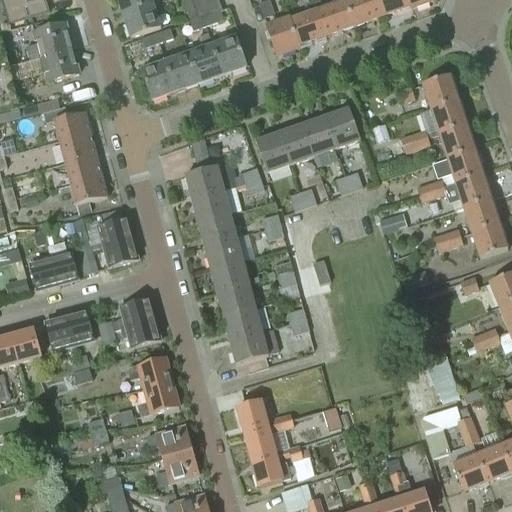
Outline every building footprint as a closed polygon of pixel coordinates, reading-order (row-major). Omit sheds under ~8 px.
[(3,0),(7,11),(43,0),(3,0)] [(150,0),(117,0),(123,17),(153,7),(150,0)] [(182,0),(185,8),(194,5),(192,0),(182,0)] [(192,0),(194,5),(196,10),(219,3),(217,0),(192,0)] [(318,0),(306,0),(309,8),(320,4),(318,0)] [(375,0),(356,0),(346,4),(354,29),(382,19),(375,0)] [(407,0),(375,0),(382,19),(410,9),(407,0)] [(407,0),(410,9),(411,12),(433,4),(431,0),(407,0)] [(219,3),(196,10),(200,21),(205,19),(205,20),(220,14),(223,13),(219,3)] [(258,6),(264,21),(275,18),(270,3),(258,6)] [(346,4),(317,14),(326,39),(354,29),(346,4)] [(194,5),(185,8),(191,24),(200,21),(196,10),(194,5)] [(153,7),(123,17),(131,41),(161,31),(153,7)] [(220,14),(205,20),(208,29),(223,23),(220,14)] [(317,14),(290,24),(298,49),(326,39),(317,14)] [(200,21),(191,24),(194,34),(208,29),(205,20),(205,19),(200,21)] [(298,49),(290,24),(289,21),(267,29),(277,59),(299,51),(298,49)] [(35,36),(38,47),(25,50),(29,64),(42,61),(72,52),(66,27),(35,36)] [(170,31),(155,36),(159,46),(174,41),(170,31)] [(159,46),(155,36),(141,42),(144,52),(159,46)] [(236,40),(212,49),(222,78),(246,70),(236,40)] [(222,78),(212,49),(189,57),(199,87),(222,78)] [(0,76),(10,74),(4,51),(0,52),(0,76)] [(72,52),(42,61),(48,86),(79,77),(72,52)] [(189,57),(165,65),(176,95),(199,87),(189,57)] [(176,95),(165,65),(142,73),(152,103),(176,95)] [(0,126),(21,121),(10,74),(0,76),(0,126)] [(431,113),(458,103),(450,78),(422,87),(431,113)] [(411,90),(396,95),(401,109),(416,104),(411,90)] [(467,128),(458,103),(431,113),(439,137),(467,128)] [(85,116),(68,121),(65,111),(44,116),(46,126),(54,124),(60,146),(91,138),(85,116)] [(360,144),(349,112),(326,120),(337,152),(360,144)] [(326,120),(303,128),(314,160),(327,155),(334,153),(337,152),(326,120)] [(390,141),(385,127),(373,131),(377,145),(390,141)] [(303,128),(280,137),(291,168),(314,160),(303,128)] [(467,128),(439,137),(447,162),(475,153),(467,128)] [(402,149),(428,141),(425,133),(400,142),(402,149)] [(280,137),(256,145),(267,177),(291,168),(280,137)] [(96,158),(91,138),(60,146),(65,167),(96,158)] [(201,140),(188,144),(194,160),(207,155),(201,140)] [(430,149),(428,141),(402,149),(405,157),(430,149)] [(334,153),(327,155),(330,163),(337,161),(334,153)] [(452,177),(455,187),(483,178),(475,153),(447,162),(452,177)] [(96,158),(65,167),(71,187),(102,179),(96,158)] [(192,202),(223,194),(217,170),(185,178),(192,202)] [(245,188),(261,182),(257,171),(241,177),(245,188)] [(347,179),(352,195),(363,192),(357,175),(347,179)] [(483,178),(455,187),(445,190),(451,207),(461,203),(463,211),(464,212),(491,202),(483,178)] [(107,201),(102,179),(71,187),(76,209),(77,209),(89,206),(107,201)] [(352,195),(347,179),(336,183),(342,199),(352,195)] [(264,193),(261,182),(245,188),(249,199),(264,193)] [(419,198),(444,190),(441,183),(416,191),(419,198)] [(7,204),(15,202),(12,190),(4,193),(7,204)] [(444,190),(419,198),(421,206),(447,198),(444,190)] [(311,192),(300,196),(305,211),(316,208),(311,192)] [(230,217),(223,194),(192,202),(198,226),(230,217)] [(305,211),(300,196),(289,200),(295,215),(305,211)] [(26,211),(38,209),(36,200),(24,202),(26,211)] [(18,213),(15,202),(7,204),(10,215),(18,213)] [(464,212),(463,211),(456,213),(461,231),(469,228),(472,236),(499,227),(491,202),(464,212)] [(109,226),(124,223),(121,212),(106,216),(109,226)] [(379,224),(384,237),(407,229),(403,216),(379,224)] [(230,217),(198,226),(205,249),(236,241),(230,217)] [(265,233),(281,229),(278,218),(262,222),(265,233)] [(133,243),(127,222),(98,229),(104,250),(133,243)] [(508,252),(499,227),(472,236),(480,262),(508,252)] [(281,229),(265,233),(268,245),(284,240),(281,229)] [(43,234),(47,247),(57,244),(53,231),(43,234)] [(435,248),(460,240),(458,232),(433,241),(435,248)] [(47,247),(43,234),(33,236),(37,250),(47,247)] [(463,247),(460,240),(435,248),(437,256),(463,247)] [(236,241),(205,249),(211,273),(242,264),(236,241)] [(80,262),(94,259),(90,243),(76,247),(80,262)] [(138,263),(133,243),(104,250),(110,271),(138,263)] [(17,253),(5,256),(8,267),(20,263),(17,253)] [(51,262),(57,288),(78,282),(72,257),(51,262)] [(98,274),(94,259),(80,262),(85,278),(98,274)] [(57,288),(51,262),(29,268),(36,293),(57,288)] [(324,263),(317,266),(313,267),(320,288),(331,285),(324,263)] [(242,264),(211,273),(217,296),(249,288),(242,264)] [(277,280),(293,276),(290,265),(274,269),(277,280)] [(430,286),(425,274),(402,283),(406,295),(430,286)] [(293,276),(277,280),(280,292),(277,293),(280,305),(300,300),(293,276)] [(499,310),(511,304),(511,276),(489,286),(499,310)] [(460,285),(460,286),(464,299),(479,293),(474,280),(460,285)] [(4,287),(8,300),(29,295),(25,281),(4,287)] [(249,288),(217,296),(223,320),(255,312),(249,288)] [(149,302),(120,310),(123,321),(118,323),(120,332),(155,323),(149,302)] [(511,333),(511,304),(499,310),(508,333),(509,335),(511,333)] [(255,312),(223,320),(230,344),(261,335),(255,312)] [(290,328),(306,323),(303,312),(287,316),(290,328)] [(94,343),(88,318),(87,315),(66,320),(73,349),(94,343)] [(73,349),(66,320),(45,326),(52,354),(73,349)] [(155,323),(120,332),(123,342),(129,340),(132,352),(161,344),(155,323)] [(310,334),(306,323),(290,328),(293,339),(310,334)] [(100,338),(114,334),(111,324),(97,328),(100,338)] [(472,348),(498,338),(494,331),(470,341),(472,348)] [(34,333),(11,339),(19,366),(42,360),(34,333)] [(114,334),(100,338),(103,348),(117,345),(114,334)] [(268,359),(261,335),(230,344),(236,368),(268,359)] [(501,347),(498,338),(472,348),(476,357),(501,347)] [(0,370),(19,366),(11,339),(0,342),(0,370)] [(80,374),(89,371),(90,371),(86,357),(76,360),(80,374)] [(80,374),(76,360),(65,362),(70,377),(73,376),(80,374)] [(172,386),(165,361),(127,371),(130,384),(141,381),(145,393),(172,386)] [(448,361),(427,367),(439,407),(461,401),(448,361)] [(36,372),(39,385),(51,382),(48,369),(36,372)] [(80,374),(73,376),(76,388),(93,383),(89,371),(80,374)] [(322,414),(330,412),(322,387),(318,372),(275,384),(279,398),(309,390),(317,416),(322,414)] [(172,386),(145,393),(148,405),(137,408),(141,421),(179,410),(172,386)] [(0,402),(9,400),(6,388),(0,389),(0,402)] [(477,392),(462,399),(466,407),(481,401),(477,392)] [(290,417),(265,423),(260,404),(237,410),(245,437),(292,423),(290,417)] [(423,421),(421,423),(428,442),(440,438),(444,436),(443,432),(456,428),(455,426),(463,422),(459,413),(458,409),(433,417),(423,421)] [(128,410),(114,415),(118,426),(132,421),(128,410)] [(336,410),(330,412),(322,414),(325,422),(329,435),(342,431),(336,410)] [(463,422),(474,448),(481,445),(466,411),(459,413),(463,422)] [(45,445),(58,441),(51,412),(37,415),(41,430),(43,437),(45,445)] [(106,434),(103,422),(87,426),(90,438),(106,434)] [(474,448),(463,422),(455,426),(456,428),(465,450),(465,451),(474,448)] [(292,423),(245,437),(252,463),(275,457),(274,455),(289,451),(284,434),(294,431),(292,423)] [(21,435),(1,440),(3,447),(16,444),(23,442),(43,437),(41,430),(21,435)] [(191,454),(184,430),(146,440),(149,452),(160,449),(163,462),(191,454)] [(109,445),(106,434),(90,438),(93,450),(109,445)] [(440,438),(428,442),(435,464),(449,459),(448,457),(451,456),(444,436),(440,438)] [(49,460),(45,445),(43,437),(23,442),(25,449),(36,445),(38,451),(31,453),(34,465),(49,460)] [(90,438),(80,441),(82,450),(83,453),(93,450),(90,438)] [(344,443),(337,445),(339,452),(346,451),(344,443)] [(511,444),(501,448),(511,474),(511,444)] [(0,473),(0,476),(22,470),(18,458),(7,461),(3,447),(0,447),(0,473)] [(451,456),(448,457),(449,459),(452,468),(463,495),(488,485),(477,458),(474,448),(465,451),(465,450),(451,456)] [(511,474),(501,448),(477,458),(488,485),(511,475),(511,474)] [(275,457),(252,463),(260,490),(282,484),(291,482),(286,466),(278,468),(277,465),(290,461),(291,466),(303,462),(309,461),(306,453),(300,455),(298,449),(289,451),(274,455),(275,457)] [(191,454),(163,462),(167,474),(156,477),(160,489),(198,479),(191,454)] [(391,478),(389,479),(397,503),(399,511),(431,511),(425,494),(413,498),(408,485),(407,486),(403,474),(402,475),(391,478)] [(350,491),(346,479),(334,482),(338,495),(350,491)] [(119,480),(103,484),(106,496),(122,491),(119,480)] [(399,511),(397,503),(379,509),(372,484),(365,487),(372,511),(399,511)] [(364,511),(372,511),(365,487),(358,489),(364,511)] [(307,488),(281,496),(285,511),(302,511),(307,511),(306,506),(312,504),(307,488)] [(122,491),(106,496),(109,507),(125,503),(122,491)] [(207,511),(203,498),(165,509),(165,511),(207,511)] [(323,511),(320,501),(313,503),(315,511),(323,511)] [(110,511),(127,511),(125,503),(109,507),(110,511)] [(315,511),(313,503),(312,504),(306,506),(307,511),(315,511)]
